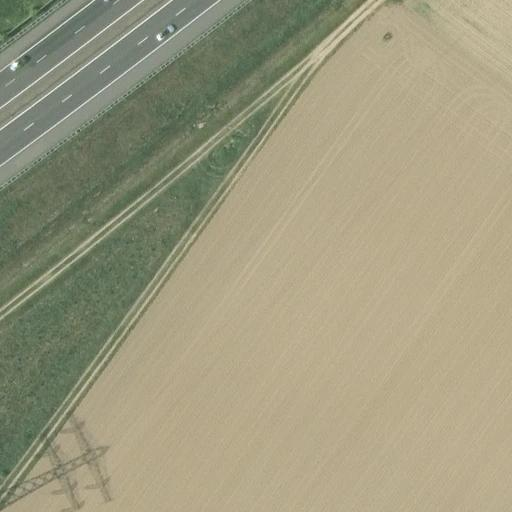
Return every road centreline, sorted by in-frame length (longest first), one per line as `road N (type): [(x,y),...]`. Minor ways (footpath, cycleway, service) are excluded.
road 1 (track): [(316,58),(127,325),(0,486)]
road 2 (track): [(381,0),(0,311)]
road 3 (motorway): [(0,150),(199,0)]
road 4 (motorway): [(119,0),(0,91)]
